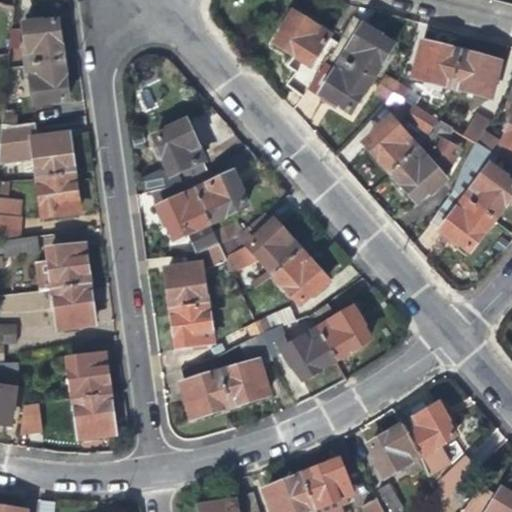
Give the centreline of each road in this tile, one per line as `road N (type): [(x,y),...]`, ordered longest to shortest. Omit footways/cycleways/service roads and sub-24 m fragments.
road 1 (residential): [(142,466),(88,61),(102,0)]
road 2 (residential): [(153,0),(442,331)]
road 3 (residential): [(142,466),(286,423),(442,331)]
road 4 (residential): [(0,462),(39,471),(142,466)]
